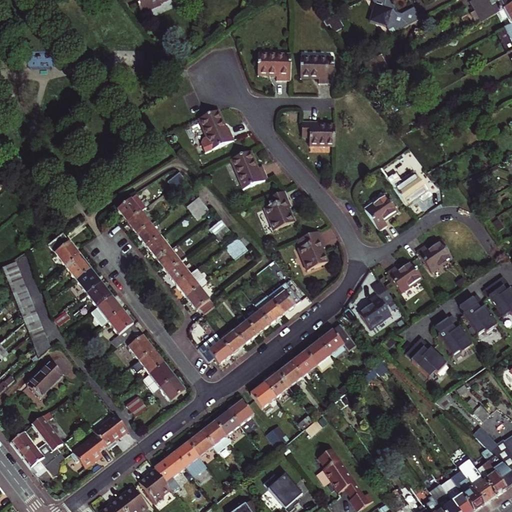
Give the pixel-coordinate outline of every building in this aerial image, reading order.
[(161,3),(168,0),(136,0),(143,13),(162,5),(161,3)] [(371,0),(375,7),(370,21),(386,27),(388,32),(393,29),(396,34),(421,21),(414,9),(401,16),(396,15),(396,12),(396,11),(395,9),(394,8),(393,7),(391,7),(388,2),(392,0),(371,0)] [(504,11),(511,6),(511,0),(476,0),(470,4),(480,24),(504,11)] [(344,27),(338,15),(324,22),(327,27),(329,26),(333,33),(344,27)] [(362,65),(371,82),(389,72),(381,56),(362,65)] [(289,83),(289,59),(257,59),(257,79),(274,79),(274,83),(289,83)] [(331,61),(299,61),(299,81),(318,81),(318,84),(331,84),(331,61)] [(225,127),(216,110),(211,112),(198,119),(206,135),(202,138),(200,144),(204,152),(233,138),(228,126),(225,127)] [(335,146),(335,123),(319,124),(319,121),(303,121),(303,138),(312,138),(312,147),(335,146)] [(256,166),(248,150),(230,159),(244,188),(265,178),(259,165),(256,166)] [(172,189),(184,179),(179,173),(168,183),(172,189)] [(394,173),(386,178),(405,204),(417,196),(420,200),(428,194),(414,173),(401,183),(394,173)] [(189,185),(184,179),(172,189),(177,194),(189,185)] [(288,207),(281,192),(266,199),(269,206),(262,210),(272,231),(292,222),(286,208),(288,207)] [(383,195),(363,209),(379,231),(387,225),(384,220),(396,212),(383,195)] [(126,224),(141,213),(146,209),(136,197),(116,212),(126,224)] [(192,214),(203,206),(198,200),(188,208),(192,214)] [(208,213),(203,206),(192,214),(198,221),(208,213)] [(136,237),(151,226),(141,213),(126,224),(136,237)] [(215,237),(227,228),(223,222),(211,231),(215,237)] [(136,237),(146,250),(161,239),(151,226),(136,237)] [(232,233),(227,228),(215,237),(220,243),(232,233)] [(321,248),(313,232),(291,242),(295,249),(293,250),(304,272),(324,262),(318,249),(321,248)] [(65,270),(79,258),(62,236),(48,247),(65,270)] [(156,263),(170,251),(161,239),(146,250),(156,263)] [(248,252),(238,240),(226,249),(235,262),(248,252)] [(448,258),(436,242),(424,251),(421,247),(413,252),(428,273),(448,258)] [(181,264),(170,251),(156,263),(166,276),(181,264)] [(76,283),(90,272),(79,258),(65,270),(76,283)] [(4,276),(18,271),(15,264),(1,269),(4,276)] [(190,277),(181,264),(166,276),(176,288),(190,277)] [(398,294),(419,280),(407,264),(395,272),(391,268),(383,274),(398,294)] [(7,283),(20,277),(18,271),(4,276),(7,283)] [(86,297),(100,285),(90,272),(76,283),(86,297)] [(186,300),(200,289),(206,284),(196,272),(190,277),(176,288),(186,300)] [(10,289),(23,284),(20,277),(7,283),(10,289)] [(501,278),(497,282),(505,293),(509,290),(510,292),(511,292),(501,278)] [(497,282),(484,291),(489,297),(487,299),(502,319),(509,314),(511,317),(511,315),(511,294),(510,292),(509,290),(505,293),(497,282)] [(26,290),(23,284),(10,289),(12,296),(26,290)] [(266,298),(281,318),(300,303),(285,284),(266,298)] [(86,297),(97,310),(111,299),(100,285),(86,297)] [(388,317),(383,309),(391,303),(378,285),(370,291),(374,297),(366,302),(369,306),(357,315),(368,330),(388,317)] [(196,313),(203,308),(207,314),(214,309),(220,304),(215,298),(210,302),(200,289),(186,300),(196,313)] [(28,297),(26,290),(12,296),(13,297),(15,302),(28,297)] [(476,296),(471,300),(479,311),(483,308),(484,310),(485,309),(481,303),(476,296)] [(31,303),(28,297),(15,302),(18,309),(31,303)] [(281,318),(266,298),(254,308),(258,313),(269,328),(281,318)] [(108,324),(122,312),(111,299),(97,310),(91,315),(102,329),(108,324)] [(471,300),(458,309),(463,316),(462,317),(476,337),(483,332),(485,335),(496,327),(484,310),(483,308),(479,311),(471,300)] [(19,312),(21,315),(34,310),(31,303),(18,309),(19,312)] [(258,313),(254,308),(242,318),(246,323),(258,313)] [(34,310),(21,315),(23,322),(36,316),(34,310)] [(123,343),(138,332),(122,312),(108,324),(118,337),(110,344),(115,350),(123,343)] [(257,337),(269,328),(258,313),(246,323),(257,337)] [(64,314),(53,323),(58,329),(69,320),(64,314)] [(25,325),(26,328),(39,323),(36,316),(23,322),(25,325)] [(451,317),(446,320),(454,332),(458,329),(460,331),(460,330),(454,322),(451,317)] [(458,352),(460,355),(471,347),(460,331),(458,329),(454,332),(446,320),(433,329),(438,336),(437,337),(451,357),(458,352)] [(39,323),(26,328),(29,335),(42,329),(39,323)] [(257,337),(246,323),(233,333),(244,347),(257,337)] [(339,327),(319,343),(331,357),(345,346),(350,352),(355,348),(339,327)] [(31,341),(44,336),(42,329),(29,335),(30,337),(31,341)] [(78,347),(90,338),(85,332),(74,341),(78,347)] [(138,332),(123,343),(138,363),(153,351),(138,332)] [(244,347),(233,333),(221,343),(232,357),(244,347)] [(34,347),(47,342),(44,336),(31,341),(34,347)] [(216,337),(204,347),(208,353),(221,343),(216,337)] [(420,340),(416,344),(426,354),(430,351),(431,352),(432,352),(425,345),(420,340)] [(34,347),(34,348),(39,361),(51,351),(47,342),(34,347)] [(208,365),(214,360),(219,367),(232,357),(221,343),(208,353),(204,347),(198,352),(208,365)] [(319,343),(305,354),(317,368),(331,357),(319,343)] [(434,374),(437,376),(446,366),(431,352),(430,351),(426,354),(416,344),(405,356),(411,362),(410,363),(428,380),(434,374)] [(149,377),(163,365),(153,351),(138,363),(131,369),(137,375),(144,370),(149,377)] [(305,354),(292,364),(303,379),(317,368),(305,354)] [(292,364),(278,375),(290,389),(303,379),(292,364)] [(174,379),(163,365),(149,377),(143,381),(154,395),(174,379)] [(40,403),(62,379),(49,367),(27,391),(40,403)] [(511,369),(503,375),(511,387),(511,396),(511,397),(511,396),(511,369)] [(278,375),(265,385),(276,400),(290,389),(278,375)] [(0,394),(14,382),(11,378),(0,387),(0,394)] [(186,393),(174,379),(154,395),(153,396),(158,402),(165,397),(171,405),(186,393)] [(276,400),(265,385),(251,396),(262,410),(276,400)] [(130,413),(142,404),(138,399),(126,408),(130,413)] [(243,402),(229,413),(241,428),(255,417),(243,402)] [(146,410),(142,404),(130,413),(135,419),(146,410)] [(241,428),(229,413),(216,424),(227,438),(241,428)] [(24,433),(10,444),(35,476),(46,467),(52,475),(58,476),(61,465),(65,462),(56,451),(63,445),(50,428),(52,426),(45,417),(32,427),(36,432),(44,443),(37,449),(28,438),(24,433)] [(115,417),(94,433),(96,437),(106,449),(108,452),(117,444),(115,441),(127,432),(119,422),(115,417)] [(319,432),(310,417),(299,424),(308,438),(319,432)] [(231,443),(227,438),(216,424),(202,435),(213,449),(217,454),(231,443)] [(511,440),(505,445),(503,443),(496,447),(482,428),(474,433),(488,451),(490,450),(494,456),(511,473),(511,440)] [(289,441),(280,429),(268,439),(277,450),(289,441)] [(200,460),(213,449),(202,435),(188,445),(200,460)] [(99,454),(106,449),(96,437),(73,455),(71,457),(76,464),(79,462),(85,469),(101,457),(99,454)] [(200,460),(188,445),(175,456),(186,471),(193,478),(206,468),(200,460)] [(321,474),(337,498),(341,495),(343,494),(350,503),(348,504),(346,506),(350,511),(362,511),(374,504),(369,496),(365,499),(333,452),(317,463),(324,473),(321,474)] [(485,460),(506,491),(511,486),(511,476),(487,453),(481,456),(485,460)] [(186,471),(175,456),(155,471),(156,472),(172,492),(175,496),(181,491),(173,481),(186,471)] [(474,468),(480,476),(496,498),(506,491),(485,460),(474,468)] [(163,499),(172,492),(156,472),(140,485),(156,506),(164,501),(163,499)] [(451,481),(472,511),(475,511),(484,506),(468,485),(461,474),(451,481)] [(496,498),(480,476),(468,485),(484,506),(496,498)] [(277,483),(272,477),(263,486),(284,511),(291,511),(293,511),(292,509),(297,506),(294,503),(301,497),(284,477),(277,483)] [(472,511),(451,481),(441,488),(457,511),(472,511)] [(457,511),(441,488),(440,487),(429,494),(431,498),(441,511),(457,511)] [(145,511),(148,510),(133,491),(116,503),(123,511),(145,511)] [(350,503),(343,494),(341,495),(348,504),(350,503)] [(423,507),(426,511),(441,511),(431,498),(428,500),(430,503),(423,507)] [(419,500),(408,508),(410,511),(426,511),(423,507),(419,500)] [(258,511),(251,502),(244,507),(242,503),(228,511),(258,511)] [(123,511),(116,503),(105,511),(123,511)]
